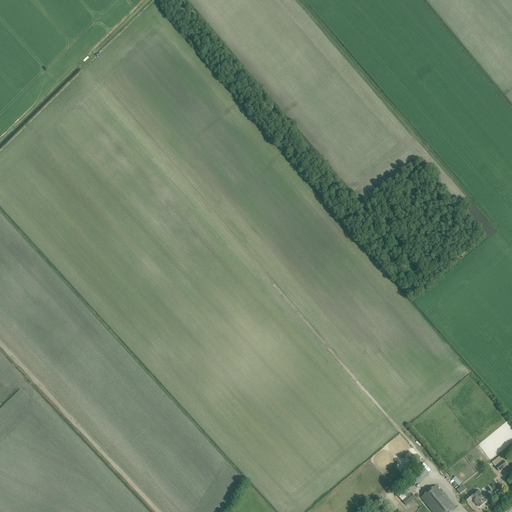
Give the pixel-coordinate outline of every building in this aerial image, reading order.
[(495,467),(499,472),(507,466),(503,460),(495,467)] [(487,476),(480,481),(482,485),(490,480),(487,476)] [(457,490),(460,494),(465,489),(462,484),(459,487),(460,488),(457,490)] [(451,511),(455,509),(436,486),(421,498),(432,511),(451,511)] [(406,506),(415,498),(410,491),(407,488),(402,492),(398,496),(402,501),(406,506)] [(473,497),(471,494),(468,489),(464,492),(468,496),(465,499),(468,503),(473,500),(475,503),(476,503),(479,507),(486,502),(481,497),(482,496),(478,491),(476,493),(476,494),(473,497)]
